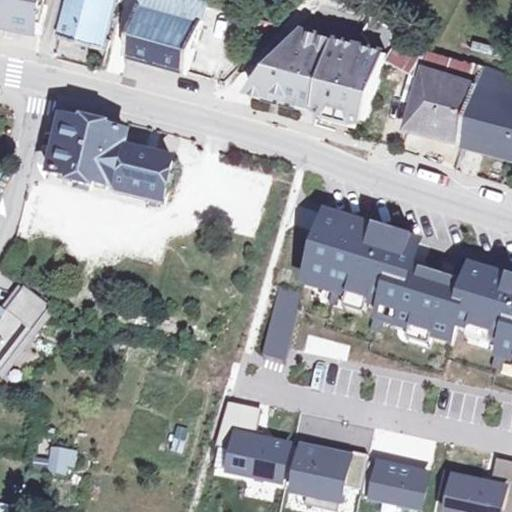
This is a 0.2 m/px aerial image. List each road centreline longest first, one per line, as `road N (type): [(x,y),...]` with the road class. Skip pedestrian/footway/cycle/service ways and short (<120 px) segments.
road 1 (secondary): [(42,81),(224,126),(511,218)]
road 2 (residential): [(511,445),(235,387)]
road 3 (unclassified): [(0,244),(42,81)]
road 4 (track): [(315,0),(224,126)]
